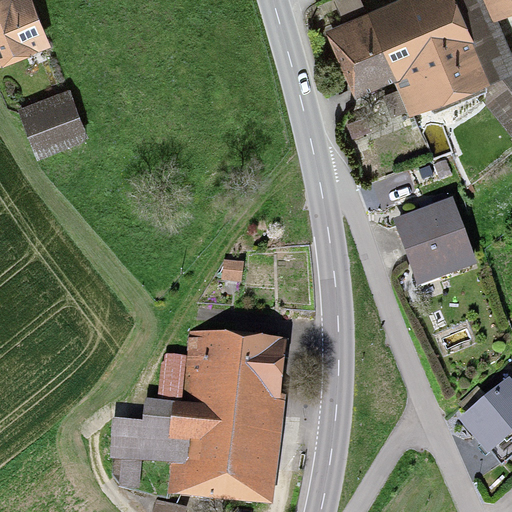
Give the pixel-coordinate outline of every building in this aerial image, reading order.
[(0,0),(0,54),(1,56),(43,40),(27,0),(0,0)] [(410,108),(472,81),(511,129),(511,64),(511,65),(482,0),(425,0),(374,22),(393,65),(407,60),(413,79),(400,84),(410,108)] [(511,0),(489,0),(495,11),(511,3),(511,0)] [(374,22),(338,38),(357,81),(393,65),(374,22)] [(80,133),(66,97),(21,114),(34,151),(80,133)] [(451,206),(398,224),(419,281),(437,274),(438,277),(472,264),(451,206)] [(137,485),(139,459),(173,461),(170,493),(257,503),(278,334),(251,331),(249,346),(210,341),(209,345),(190,343),(181,407),(144,404),(142,429),(115,426),(112,457),(123,458),(122,484),(137,485)] [(471,417),(467,420),(502,464),(511,455),(511,395),(510,393),(511,391),(511,357),(461,405),(471,417)]
